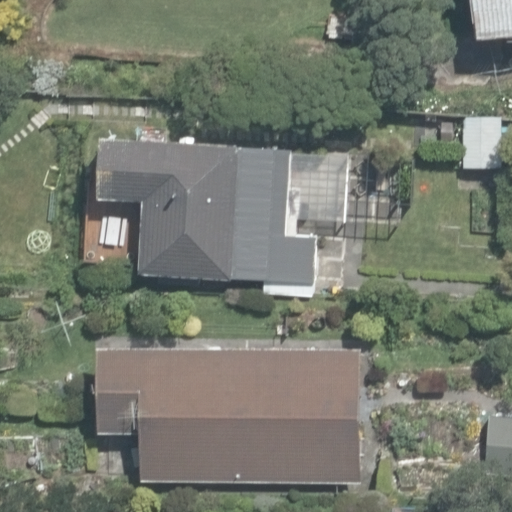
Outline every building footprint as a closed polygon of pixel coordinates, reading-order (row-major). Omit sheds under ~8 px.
[(511,0),(489,0),(494,35),(511,33),(511,0)] [(511,102),(455,105),(456,163),(511,161),(511,102)] [(139,268),(315,280),(318,231),(288,229),(294,145),(163,135),(119,133),(115,196),(122,197),(118,258),(140,260),(139,268)] [(393,202),(432,204),(434,153),(395,151),(393,202)] [(144,479),(363,482),(365,351),(102,347),(101,430),(144,431),(144,479)] [(486,474),(511,476),(511,412),(493,410),(486,474)]
